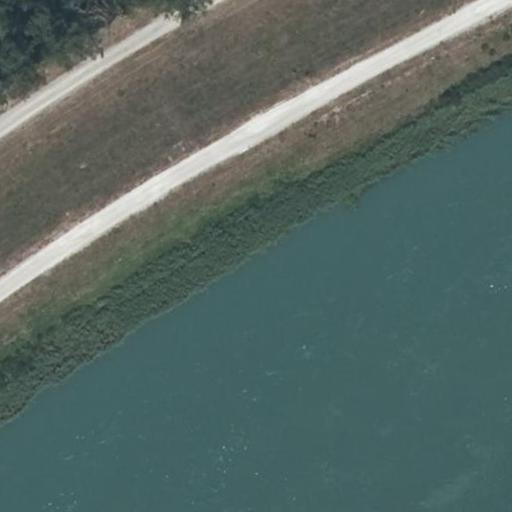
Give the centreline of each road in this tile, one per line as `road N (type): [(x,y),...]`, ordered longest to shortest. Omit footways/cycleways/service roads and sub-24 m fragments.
road 1 (track): [(0,286),(264,123),(493,0)]
road 2 (track): [(205,0),(0,128)]
